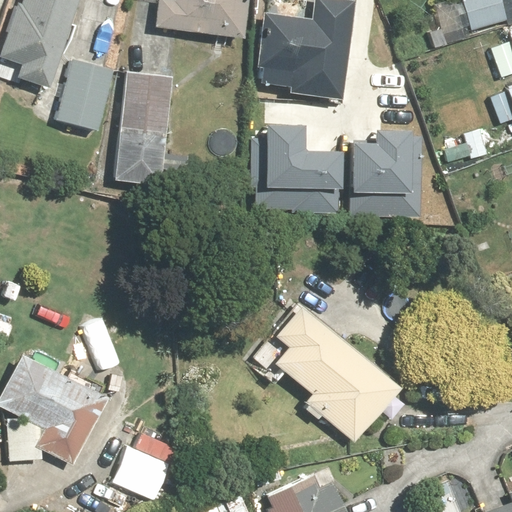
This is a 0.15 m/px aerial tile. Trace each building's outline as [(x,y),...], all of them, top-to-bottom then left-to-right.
[(78,0),(23,0),(3,72),(54,86),(78,0)] [(156,0),(154,27),(248,35),(250,0),(156,0)] [(265,0),(259,90),(345,97),(353,0),(265,0)] [(454,0),(449,0),(429,6),(436,28),(421,32),(427,49),(465,38),(463,29),(454,0)] [(69,51),(52,120),(100,132),(118,63),(69,51)] [(124,66),(111,178),(166,184),(178,72),(124,66)] [(257,137),(253,208),(337,213),(340,154),(303,152),(304,128),(268,126),(267,138),(257,137)] [(487,155),(480,128),(459,133),(466,160),(487,155)] [(357,142),(352,208),(415,213),(421,136),(378,133),(377,143),(357,142)] [(406,382),(302,300),(277,331),(290,342),(274,362),(311,392),(304,401),(357,443),(406,382)] [(0,403),(25,415),(5,415),(6,462),(56,461),(55,454),(79,465),(114,392),(21,348),(0,390),(0,403)] [(350,511),(334,469),(259,497),(264,511),(350,511)] [(511,511),(511,487),(509,488),(511,496),(480,509),(481,511),(511,511)] [(85,511),(53,497),(45,511),(85,511)]
